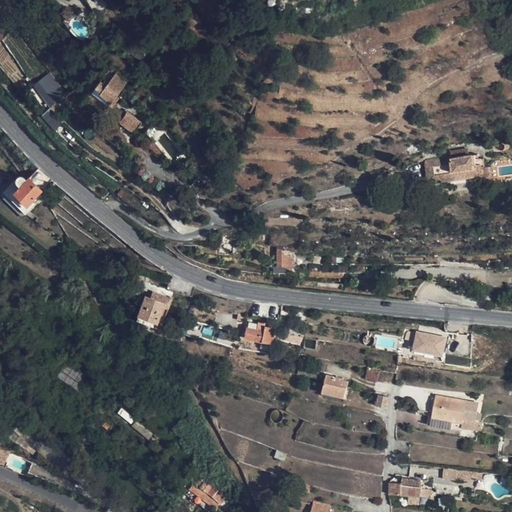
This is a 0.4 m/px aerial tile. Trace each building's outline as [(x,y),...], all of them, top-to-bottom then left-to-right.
[(118,70),(113,77),(123,88),(130,79),(118,70)] [(61,90),(51,76),(36,87),(46,100),(61,90)] [(123,88),(113,77),(107,85),(101,81),(92,93),(109,107),(123,88)] [(92,93),(91,92),(85,100),(103,114),(109,107),(92,93)] [(62,119),(50,108),(45,113),(56,125),(62,119)] [(140,121),(127,111),(120,121),(130,129),(131,130),(133,129),(134,128),(140,121)] [(479,158),(477,154),(451,159),(452,163),(434,166),(436,175),(453,172),(453,173),(476,169),(476,167),(483,166),(485,166),(485,158),(479,158)] [(194,156),(191,158),(198,167),(200,166),(198,165),(201,160),(194,156)] [(191,172),(198,167),(191,158),(188,161),(185,164),(191,172)] [(484,176),(483,166),(476,167),(476,169),(453,173),(453,172),(436,175),(434,166),(427,168),(429,184),(453,180),(484,176)] [(23,178),(20,177),(18,177),(17,179),(16,180),(17,183),(18,184),(19,187),(15,192),(10,186),(4,192),(3,193),(25,214),(30,208),(27,205),(31,200),(38,194),(40,192),(42,190),(29,178),(26,180),(23,178)] [(31,200),(27,205),(30,208),(35,203),(31,200)] [(287,254),(277,254),(276,266),(286,267),(286,264),(287,260),(287,254)] [(177,284),(169,281),(167,288),(175,291),(177,284)] [(157,322),(163,307),(168,309),(171,301),(173,298),(170,297),(169,299),(152,292),(150,298),(145,296),(138,315),(157,322)] [(136,320),(161,330),(162,325),(163,325),(168,309),(163,307),(157,322),(138,315),(136,320)] [(173,330),(162,325),(161,330),(160,330),(171,335),(173,330)] [(274,329),(264,327),(263,331),(246,328),(244,338),(271,344),(274,330),(274,329)] [(448,336),(420,331),(417,348),(445,353),(448,336)] [(378,370),(369,367),(366,379),(376,381),(378,370)] [(340,378),(326,375),(322,393),(344,398),(348,382),(340,380),(340,378)] [(386,408),(389,397),(378,395),(376,405),(386,408)] [(466,401),(435,396),(431,416),(428,416),(426,424),(452,428),(453,420),(462,422),(463,420),(466,401)] [(136,420),(130,416),(126,422),(142,435),(147,428),(136,420)] [(161,442),(149,433),(146,437),(159,447),(161,444),(166,448),(168,445),(162,440),(161,442)] [(0,453),(7,457),(10,449),(1,445),(0,447),(0,453)] [(456,470),(443,469),(443,478),(455,480),(456,470)] [(207,475),(201,470),(196,476),(197,477),(190,488),(198,493),(197,495),(207,503),(212,497),(215,500),(220,504),(224,499),(224,496),(227,494),(221,488),(219,489),(206,479),(204,482),(203,481),(207,475)] [(466,471),(456,470),(455,480),(465,481),(466,475),(466,471)] [(410,486),(409,496),(419,496),(429,497),(429,495),(431,495),(432,494),(433,491),(429,490),(429,489),(421,489),(420,488),(420,480),(401,478),(401,483),(401,485),(410,486)] [(299,482),(296,481),(293,489),(301,491),(304,484),(299,482)] [(401,485),(401,483),(388,483),(388,495),(408,496),(409,496),(410,486),(401,485)] [(310,485),(304,484),(301,491),(308,493),(310,485)] [(461,487),(434,484),(433,487),(436,491),(436,493),(440,493),(460,496),(461,487)] [(409,496),(408,496),(407,503),(418,504),(419,496),(409,496)] [(329,511),(330,506),(313,501),(312,505),(311,510),(317,511),(329,511)]
